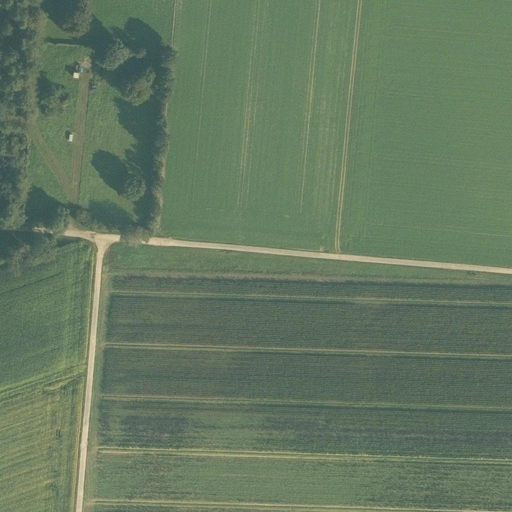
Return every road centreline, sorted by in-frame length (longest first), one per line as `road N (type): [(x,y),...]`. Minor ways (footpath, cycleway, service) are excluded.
road 1 (unclassified): [(101,237),(511,272)]
road 2 (track): [(101,237),(79,511)]
